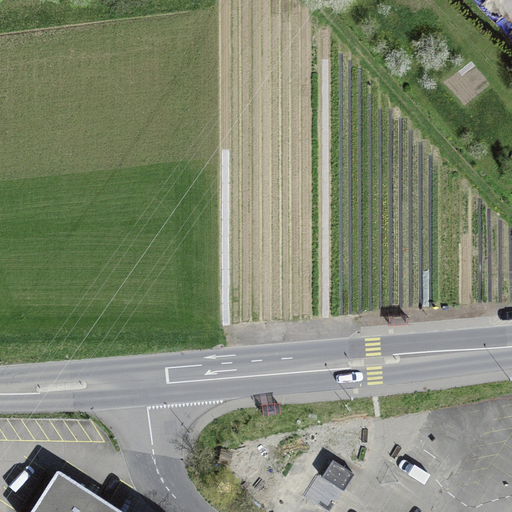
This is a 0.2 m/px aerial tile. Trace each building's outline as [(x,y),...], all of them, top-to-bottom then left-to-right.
[(511,276),(496,278),(497,294),(511,293),(511,276)] [(406,315),(388,316),(388,327),(407,326),(406,315)] [(281,404),(260,405),(261,416),(282,415),(281,404)] [(355,474),(333,460),(322,477),(333,484),(344,491),(355,474)] [(127,511),(62,471),(36,511),(127,511)]
